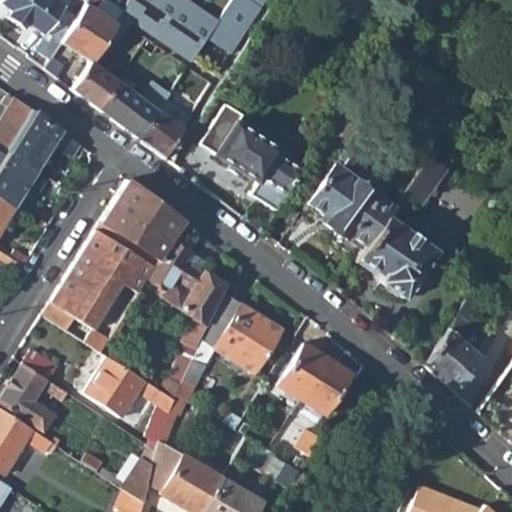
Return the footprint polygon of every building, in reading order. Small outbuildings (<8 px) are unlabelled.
[(0,0),(0,5),(9,11),(5,17),(22,28),(25,25),(41,36),(32,51),(49,61),(60,43),(87,2),(83,0),(0,0)] [(88,0),(87,2),(60,43),(89,62),(92,58),(122,12),(103,0),(88,0)] [(129,0),(122,12),(92,58),(99,62),(130,14),(194,56),(209,33),(221,16),(195,0),(129,0)] [(232,48),(263,0),(231,0),(221,16),(209,33),(232,48)] [(71,90),(97,110),(118,81),(97,65),(99,62),(92,58),(89,62),(71,90)] [(118,81),(97,110),(99,111),(137,139),(158,111),(158,110),(141,98),(118,81)] [(165,99),(169,93),(153,82),(141,98),(158,110),(165,99)] [(137,139),(162,158),(189,116),(171,102),(175,97),(169,93),(165,99),(158,110),(158,111),(137,139)] [(14,98),(0,121),(0,156),(3,158),(7,152),(31,111),(14,98)] [(298,169),(274,153),(276,149),(234,121),(239,113),(223,102),(197,142),(254,180),(246,191),(273,209),(298,169)] [(54,141),(67,150),(73,141),(31,111),(7,152),(35,170),(54,141)] [(320,212),(316,216),(360,248),(383,216),(391,205),(343,170),(353,156),(341,148),(304,200),(320,212)] [(0,200),(12,208),(31,178),(65,200),(70,192),(35,170),(7,152),(3,158),(0,162),(0,200)] [(415,206),(442,168),(426,156),(398,195),(415,206)] [(170,240),(182,222),(124,179),(93,229),(152,268),(170,240)] [(0,226),(12,208),(0,200),(0,226)] [(356,254),(379,276),(377,280),(399,296),(432,252),(383,216),(360,248),(356,254)] [(152,268),(93,229),(48,299),(73,316),(92,328),(123,280),(138,290),(145,280),(152,268)] [(223,288),(201,273),(199,272),(183,261),(189,252),(170,240),(152,268),(145,280),(156,287),(153,293),(159,297),(158,298),(176,309),(191,319),(205,326),(222,290),(223,288)] [(27,259),(12,250),(7,257),(22,267),(27,259)] [(16,277),(22,267),(7,257),(0,252),(0,261),(6,265),(4,269),(16,277)] [(199,272),(205,263),(189,252),(183,261),(199,272)] [(464,321),(489,283),(478,276),(454,315),(464,321)] [(253,371),(281,330),(222,290),(205,326),(173,393),(183,399),(190,385),(213,346),(253,371)] [(48,299),(39,313),(64,329),(73,316),(48,299)] [(446,329),(454,337),(464,321),(454,315),(446,329)] [(171,397),(173,393),(205,326),(191,319),(164,374),(167,376),(158,389),(171,397)] [(454,392),(473,360),(454,337),(446,329),(424,365),(454,392)] [(298,400),(325,358),(301,343),(274,384),(298,400)] [(47,378),(54,366),(29,349),(21,361),(47,378)] [(102,353),(79,390),(120,416),(136,391),(156,403),(146,434),(149,436),(147,443),(155,448),(158,440),(171,397),(158,389),(102,353)] [(347,374),(325,358),(298,400),(305,405),(320,414),(347,374)] [(21,361),(0,394),(0,400),(44,429),(51,416),(31,403),(41,387),(62,400),(67,391),(47,378),(21,361)] [(315,423),(320,414),(305,405),(299,413),(315,423)] [(47,446),(52,449),(56,442),(51,439),(0,407),(0,469),(4,472),(26,438),(44,449),(47,446)] [(319,438),(304,429),(293,446),(308,456),(319,438)] [(160,490),(158,493),(191,511),(198,511),(219,476),(158,440),(155,448),(151,460),(144,481),(160,490)] [(147,443),(141,454),(151,460),(155,448),(147,443)] [(80,458),(96,468),(102,458),(87,448),(80,458)] [(141,454),(133,449),(118,474),(126,479),(141,454)] [(115,480),(141,496),(144,481),(151,460),(141,454),(126,479),(118,474),(115,480)] [(252,511),(260,499),(219,476),(198,511),(252,511)] [(0,499),(8,486),(0,480),(0,499)] [(115,480),(109,489),(121,496),(115,505),(125,511),(136,511),(141,496),(115,480)] [(491,511),(481,503),(476,508),(415,485),(404,511),(491,511)]
